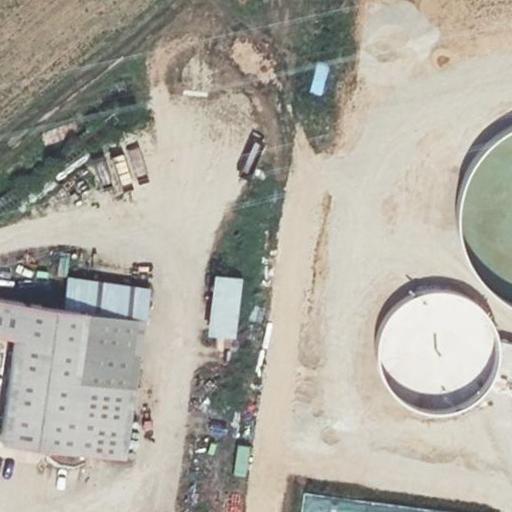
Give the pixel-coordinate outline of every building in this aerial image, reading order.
[(145,70),(119,84),(133,110),(159,96),(145,70)] [(116,89),(83,97),(86,110),(119,103),(116,89)] [(208,134),(206,113),(193,114),(194,135),(208,134)] [(70,127),(32,138),(36,151),(73,140),(70,127)] [(190,169),(188,143),(160,145),(162,171),(190,169)] [(161,194),(167,215),(179,212),(173,190),(161,194)] [(215,274),(211,335),(240,337),(244,276),(215,274)] [(65,310),(142,321),(147,289),(69,278),(65,310)] [(65,310),(0,300),(0,334),(16,337),(2,438),(122,456),(142,321),(65,310)]
